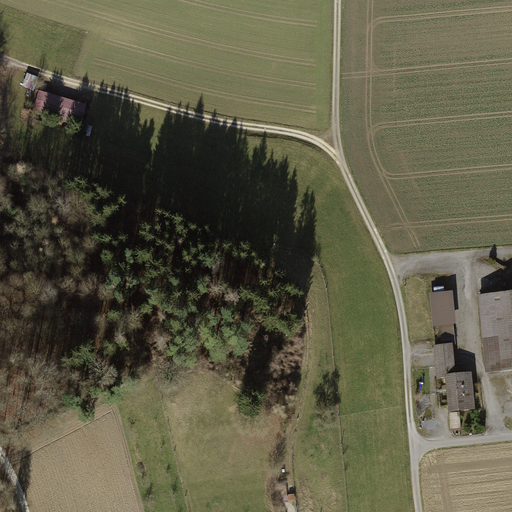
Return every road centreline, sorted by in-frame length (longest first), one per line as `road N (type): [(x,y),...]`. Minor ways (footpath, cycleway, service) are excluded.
road 1 (track): [(5,57),(3,97),(22,154),(216,234),(277,267),(294,286),(304,344),(290,503)]
road 2 (track): [(336,0),(335,142),(396,279),(410,447)]
road 3 (track): [(335,142),(232,125),(0,55)]
road 4 (unclassified): [(418,511),(410,447),(511,435)]
